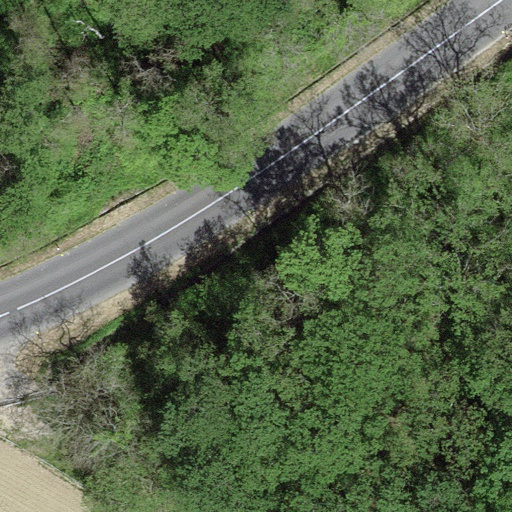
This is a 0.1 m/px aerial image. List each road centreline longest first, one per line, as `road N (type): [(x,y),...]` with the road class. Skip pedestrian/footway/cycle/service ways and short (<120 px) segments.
road 1 (tertiary): [(0,314),(82,279),(211,205),(506,0)]
road 2 (track): [(0,410),(157,511)]
